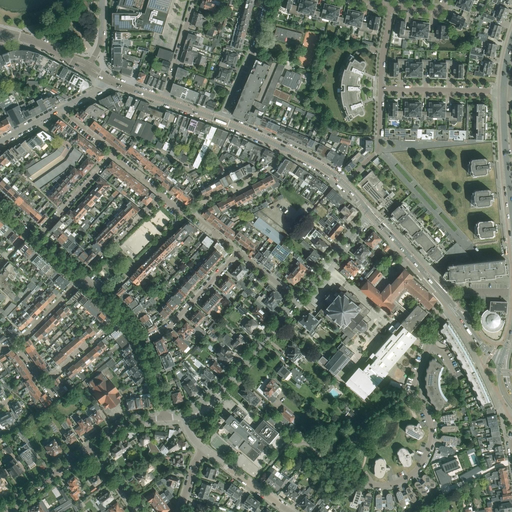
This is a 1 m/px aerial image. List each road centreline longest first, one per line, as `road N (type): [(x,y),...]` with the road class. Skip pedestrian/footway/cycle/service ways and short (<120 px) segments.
road 1 (residential): [(370,483),(404,479),(429,446),(429,419),(412,390),(428,345)]
road 2 (residential): [(183,416),(217,392),(298,300)]
road 3 (residential): [(141,341),(179,316),(236,252)]
road 4 (residential): [(220,120),(269,0)]
road 5 (tertiary): [(454,309),(371,215)]
road 6 (residential): [(502,91),(380,88)]
road 7 (residential): [(185,214),(268,171),(282,148)]
